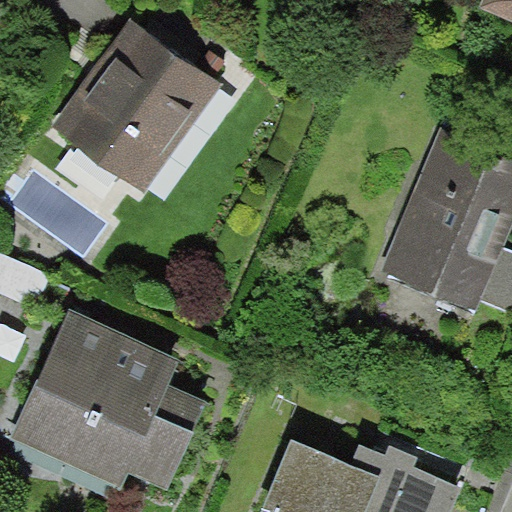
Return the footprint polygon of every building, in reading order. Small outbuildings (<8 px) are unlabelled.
[(511,0),(478,0),(511,14),(511,0)] [(124,16),(104,43),(112,49),(83,88),(75,82),(43,125),(136,193),(217,83),(124,16)] [(500,144),(440,118),(380,260),(511,316),(511,245),(506,242),(511,227),(511,117),(500,144)] [(172,349),(59,302),(0,439),(0,441),(109,488),(118,466),(163,485),(201,396),(159,378),(172,349)] [(369,466),(283,432),(251,511),(446,511),(463,470),(381,437),(369,466)]
